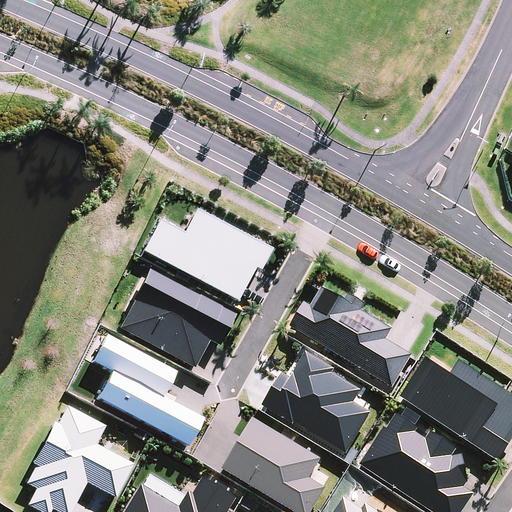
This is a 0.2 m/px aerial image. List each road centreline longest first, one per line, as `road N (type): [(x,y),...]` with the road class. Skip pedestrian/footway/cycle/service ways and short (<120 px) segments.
road 1 (tertiary): [(511,313),(349,208),(0,40)]
road 2 (tertiary): [(3,0),(176,75),(419,205)]
road 3 (residential): [(419,205),(511,26)]
